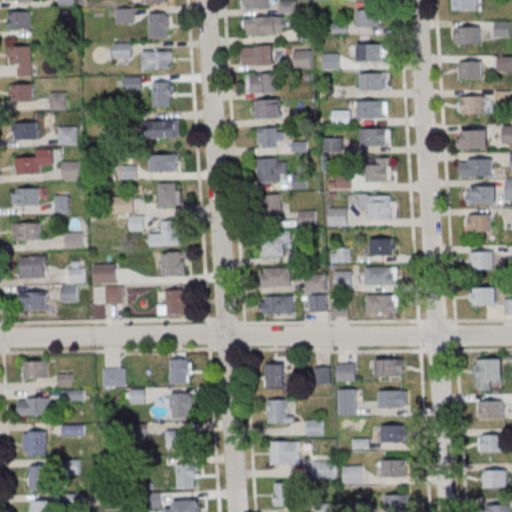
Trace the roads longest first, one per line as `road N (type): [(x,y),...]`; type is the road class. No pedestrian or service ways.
road 1 (residential): [(449,511),(418,0)]
road 2 (residential): [(237,511),(207,0)]
road 3 (residential): [(511,334),(0,338)]
